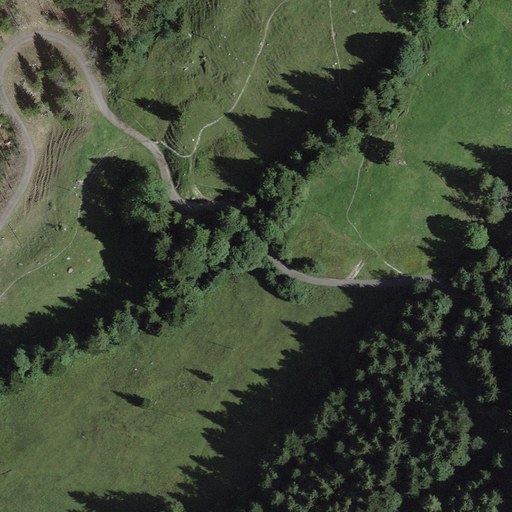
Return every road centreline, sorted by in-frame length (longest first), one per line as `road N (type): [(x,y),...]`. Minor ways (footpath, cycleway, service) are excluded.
road 1 (track): [(511,487),(498,424),(455,368),(446,286),(426,277),(304,276),(277,260),(238,208),(181,200),(160,152),(107,110),(71,41),(27,35),(10,46),(0,72)]
road 2 (track): [(0,79),(31,157),(0,222)]
